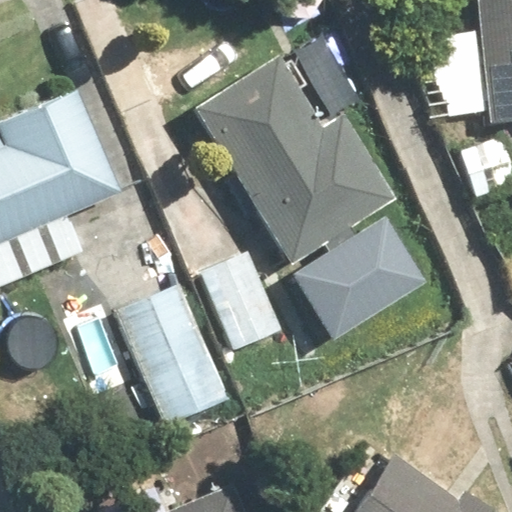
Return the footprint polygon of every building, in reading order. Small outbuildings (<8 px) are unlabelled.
[(511,0),(454,0),(463,115),(511,111),(511,0)] [(272,69),(179,121),(261,270),(383,203),(327,103),(299,118),(272,69)] [(70,77),(0,107),(0,283),(77,250),(62,216),(119,191),(70,77)] [(377,220),(291,275),(326,330),(412,275),(377,220)] [(232,252),(103,309),(158,431),(223,402),(202,356),(266,327),(232,252)] [(474,511),(367,438),(315,511),(474,511)] [(239,511),(224,473),(124,511),(239,511)]
